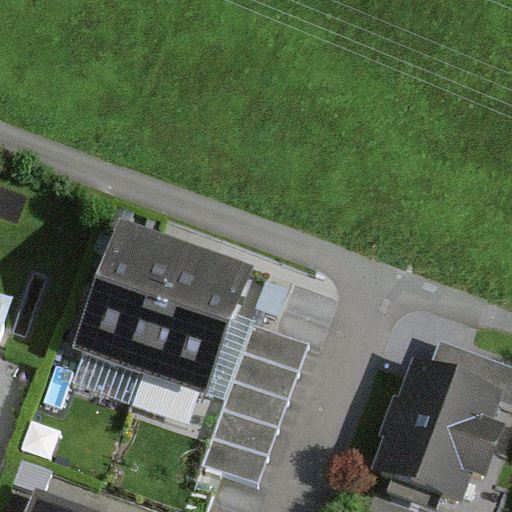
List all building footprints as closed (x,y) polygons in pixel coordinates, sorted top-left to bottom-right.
[(200,261),(131,236),(88,356),(156,381),(200,261)] [(156,381),(216,403),(260,283),(200,261),(156,381)] [(0,401),(28,325),(0,314),(0,401)] [(308,347),(253,327),(203,468),(258,487),(308,347)] [(386,440),(392,443),(380,478),(467,509),(479,476),(494,481),(511,433),(496,427),(508,395),(421,364),(405,407),(399,405),(386,440)] [(32,511),(85,511),(39,495),(32,511)]
